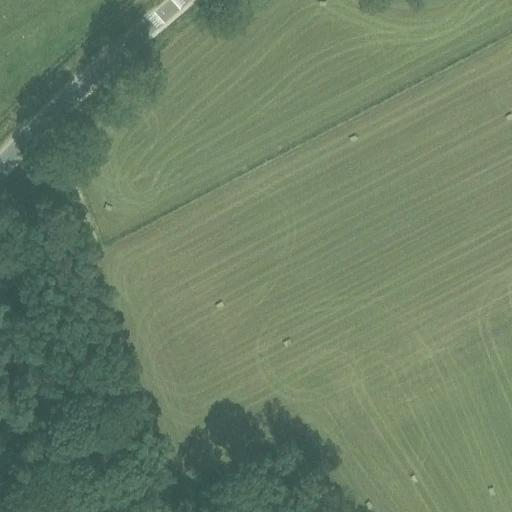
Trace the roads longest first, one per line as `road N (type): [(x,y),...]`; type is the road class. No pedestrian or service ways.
road 1 (track): [(138,511),(18,245)]
road 2 (unclassified): [(0,165),(180,0)]
